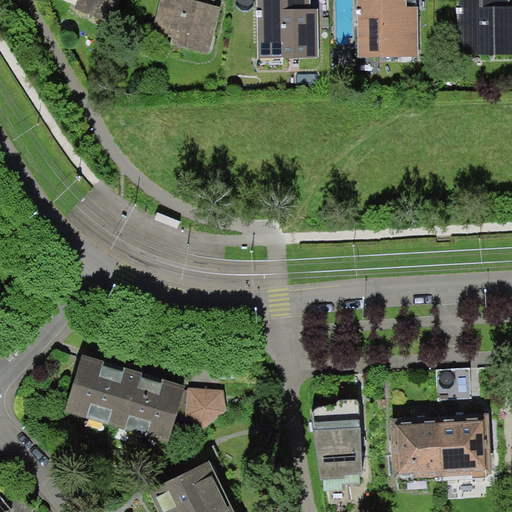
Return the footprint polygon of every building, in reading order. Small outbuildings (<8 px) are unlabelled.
[(80,0),(76,9),(108,22),(117,0),(80,0)] [(207,4),(208,0),(163,0),(158,22),(177,27),(173,44),(206,52),(218,7),(207,4)] [(259,0),(259,11),(256,11),(256,16),(260,16),(260,39),(281,39),(281,57),(315,56),(315,10),(303,10),(303,0),(259,0)] [(358,0),(359,9),(356,9),(356,15),(359,15),(360,56),(416,56),(416,8),(404,8),(404,0),(358,0)] [(459,0),(460,8),(456,8),(456,13),(460,13),(460,36),(481,36),(481,54),(511,53),(511,6),(503,7),(503,0),(459,0)] [(82,358),(67,407),(167,438),(182,388),(129,372),(82,358)] [(438,400),(471,398),(470,367),(436,369),(438,400)] [(221,391),(189,389),(189,413),(202,429),(225,411),(221,391)] [(312,411),(311,414),(320,478),(344,477),(344,473),(362,472),(358,401),(358,400),(357,400),(357,399),(355,398),(339,399),(338,400),(337,400),(336,401),(336,402),(336,405),(327,405),(318,406),(317,406),(315,407),(313,409),(312,411)] [(463,418),(439,419),(442,472),(487,469),(485,417),(482,417),(477,413),(472,413),(467,413),(463,418)] [(404,417),(401,417),(397,421),(394,421),(396,474),(442,472),(439,419),(415,420),(411,416),(404,417)] [(229,511),(205,462),(151,489),(162,511),(229,511)]
